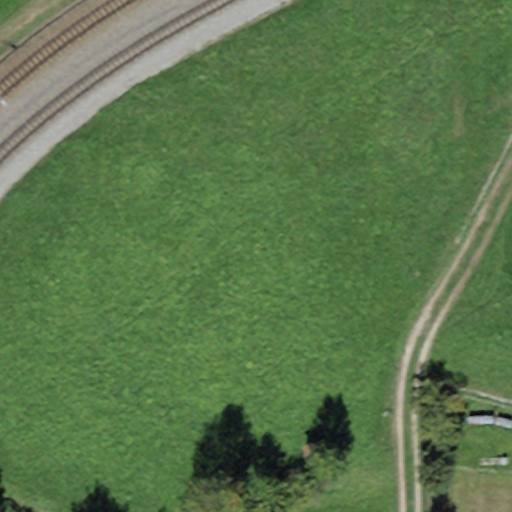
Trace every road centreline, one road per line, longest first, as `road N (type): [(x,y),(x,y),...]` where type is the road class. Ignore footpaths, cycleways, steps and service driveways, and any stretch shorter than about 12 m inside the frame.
road 1 (track): [(424,299),(414,357),(412,511)]
road 2 (track): [(424,299),(511,144)]
